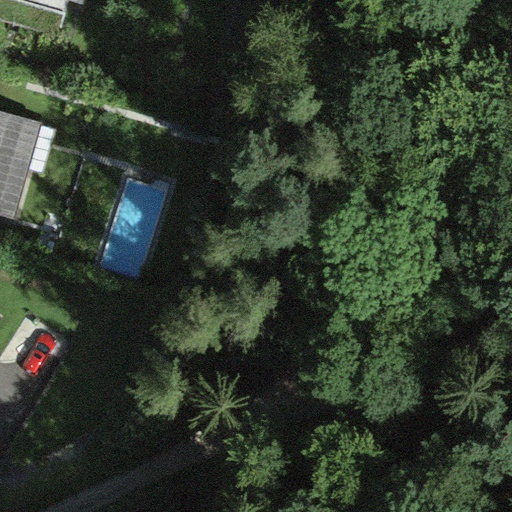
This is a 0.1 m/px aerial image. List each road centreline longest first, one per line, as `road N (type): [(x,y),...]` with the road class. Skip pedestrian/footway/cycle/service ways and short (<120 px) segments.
road 1 (track): [(511,326),(294,399),(49,511)]
road 2 (track): [(511,81),(459,191),(294,399)]
